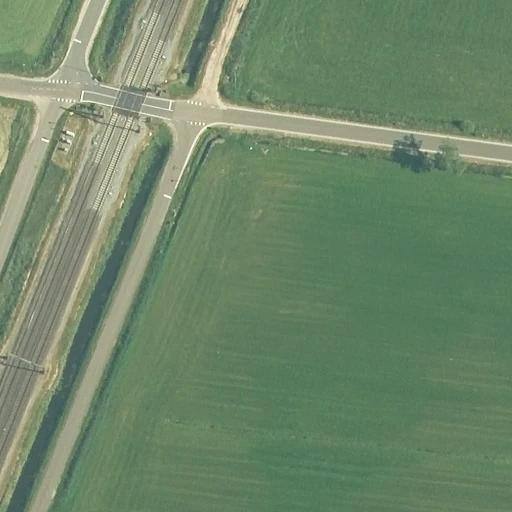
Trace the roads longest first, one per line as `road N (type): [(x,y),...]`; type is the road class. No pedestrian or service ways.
road 1 (unclassified): [(38,511),(194,116)]
road 2 (tertiary): [(511,158),(194,116)]
road 3 (unclassified): [(0,247),(57,96)]
road 4 (tertiary): [(194,116),(57,96)]
road 5 (track): [(194,116),(240,0)]
